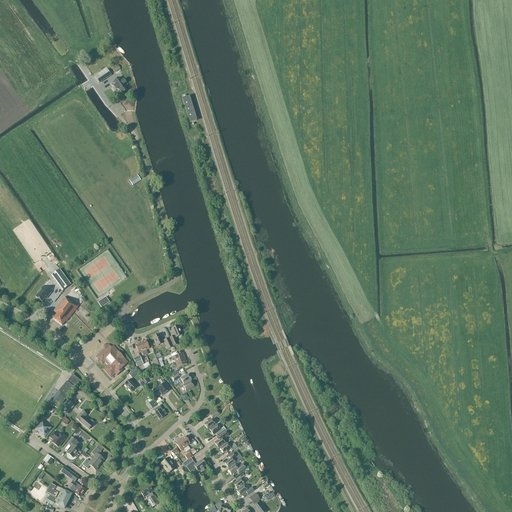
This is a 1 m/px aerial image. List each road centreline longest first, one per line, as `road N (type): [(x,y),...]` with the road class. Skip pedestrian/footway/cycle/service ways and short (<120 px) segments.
road 1 (unclassified): [(117,314),(176,276),(139,144),(117,115)]
road 2 (track): [(352,511),(276,369)]
